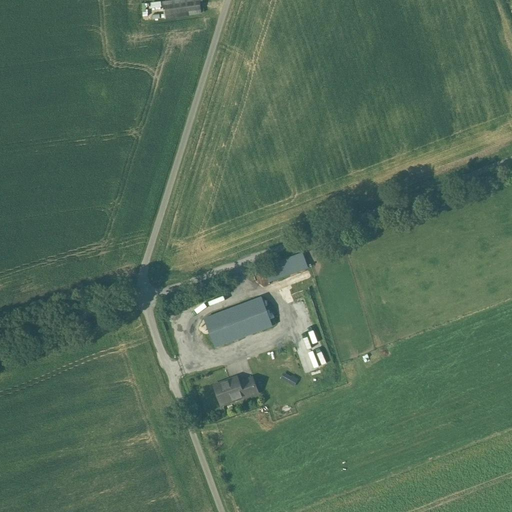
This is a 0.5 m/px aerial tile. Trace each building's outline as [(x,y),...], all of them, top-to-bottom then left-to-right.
[(199,0),(186,0),(163,3),(165,19),(201,14),(199,0)] [(268,270),(271,282),(287,278),(283,265),(268,270)] [(269,326),(258,298),(203,319),(213,347),(269,326)] [(328,364),(323,345),(312,348),(317,367),(328,364)] [(309,353),(302,354),(304,371),(311,370),(309,353)] [(283,379),(298,385),(301,378),(285,372),(283,379)] [(234,377),(212,386),(219,406),(258,392),(252,377),(237,383),(234,377)]
